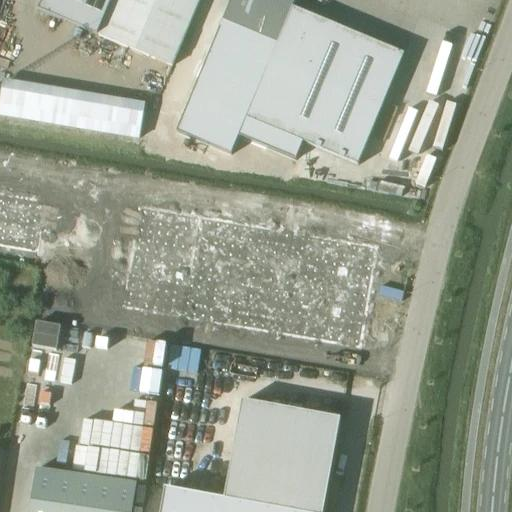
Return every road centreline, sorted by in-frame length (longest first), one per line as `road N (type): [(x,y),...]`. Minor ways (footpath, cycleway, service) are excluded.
road 1 (unclassified): [(382,511),(441,238),(511,38)]
road 2 (primary): [(495,511),(511,387)]
